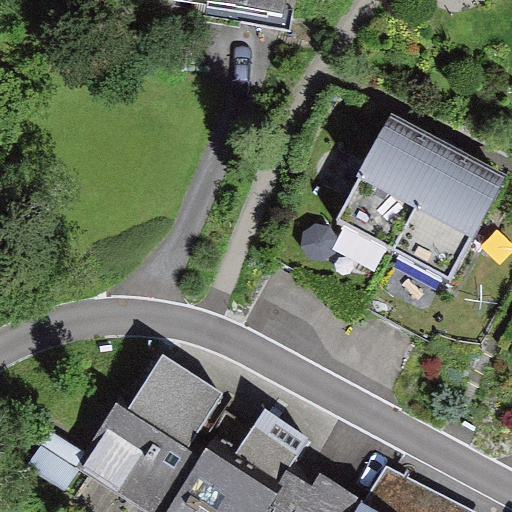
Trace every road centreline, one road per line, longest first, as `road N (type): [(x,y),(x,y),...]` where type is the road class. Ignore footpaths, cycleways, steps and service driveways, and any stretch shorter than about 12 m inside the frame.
road 1 (residential): [(0,371),(92,342),(146,338),(193,352),(501,511)]
road 2 (track): [(370,0),(285,133),(193,352)]
